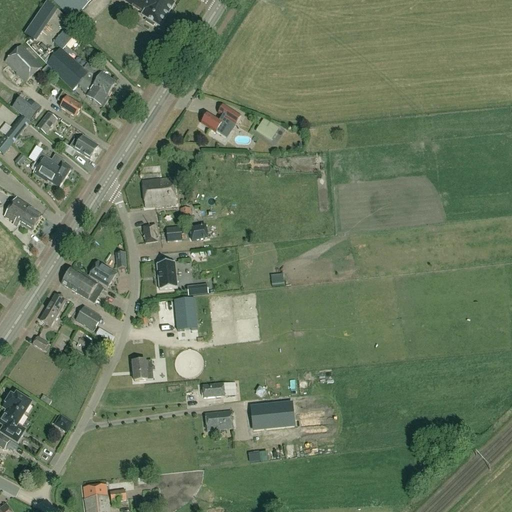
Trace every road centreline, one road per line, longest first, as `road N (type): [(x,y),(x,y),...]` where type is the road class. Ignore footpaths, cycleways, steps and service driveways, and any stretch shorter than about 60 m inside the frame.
road 1 (residential): [(37,503),(123,340),(135,301),(121,208),(105,181)]
road 2 (tertiary): [(105,181),(220,3)]
road 3 (tertiary): [(0,343),(105,181)]
